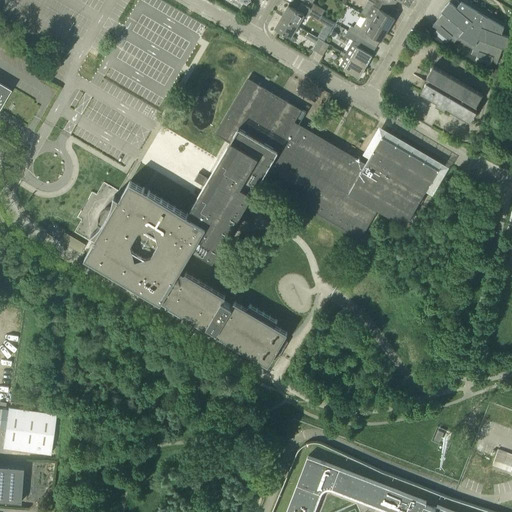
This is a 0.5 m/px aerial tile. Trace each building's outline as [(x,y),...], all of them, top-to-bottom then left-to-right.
[(226,0),(241,8),(244,2),(247,4),(249,0),(226,0)] [(368,0),(361,13),(367,16),(388,29),(394,18),(388,13),(392,6),(381,0),(368,0)] [(501,28),(506,30),(506,29),(503,28),(504,26),(496,21),(479,11),(470,6),(459,0),(457,0),(454,4),(450,1),(442,10),(444,12),(433,25),(437,29),(435,32),(446,42),(449,39),(454,43),(460,35),(465,38),(465,39),(465,40),(465,41),(466,41),(466,42),(467,42),(468,42),(469,42),(470,41),(475,44),(472,53),(477,55),(476,60),(490,65),(492,61),(497,63),(503,47),(506,48),(510,36),(500,32),(501,28)] [(288,5),(282,16),(297,25),(304,14),(306,16),(308,14),(332,28),(335,23),(322,15),(311,8),(301,3),(296,10),(288,5)] [(311,8),(322,15),(325,9),(314,3),(311,8)] [(297,25),(282,16),(275,28),(291,37),(297,25)] [(381,40),(388,29),(367,16),(361,26),(356,23),(354,27),(351,25),(348,30),(366,41),(371,34),(381,40)] [(345,35),(352,40),(344,53),(366,66),(373,55),(362,49),(366,41),(348,30),(345,35)] [(327,36),(320,32),(317,37),(319,38),(324,41),(327,36)] [(319,38),(316,43),(312,49),(317,52),(324,41),(319,38)] [(317,52),(323,55),(329,44),(324,41),(317,52)] [(343,59),(339,65),(360,77),(366,66),(344,53),(342,58),(343,59)] [(93,60),(89,57),(85,64),(92,68),(94,64),(92,63),(93,60)] [(427,82),(421,93),(470,122),(475,113),(477,110),(475,109),(477,106),(476,105),(483,94),(433,65),(427,76),(428,77),(426,81),(427,82)] [(495,78),(498,73),(494,70),(490,75),(495,78)] [(93,242),(85,256),(98,263),(98,264),(100,265),(103,266),(103,267),(105,268),(142,289),(143,290),(143,291),(144,291),(145,289),(143,289),(144,287),(149,290),(149,292),(148,291),(147,293),(149,294),(149,293),(162,301),(162,300),(167,303),(166,304),(207,327),(208,325),(217,331),(216,333),(228,340),(226,344),(254,361),(256,357),(269,364),(273,357),(277,360),(281,352),(277,350),(279,346),(284,348),(288,341),(284,338),(288,332),(275,324),(278,320),(250,304),(247,308),(235,300),(232,305),(230,304),(224,300),(224,301),(223,300),(226,295),(186,271),(185,272),(180,270),(193,248),(213,260),(239,217),(252,226),(255,221),(258,215),(245,206),(261,179),(332,220),(346,228),(360,237),(369,222),(377,207),(406,224),(430,182),(431,182),(430,181),(437,168),(383,136),(373,152),(372,152),(366,163),(291,119),(299,106),(255,80),(224,135),(236,143),(215,177),(202,170),(195,180),(208,189),(192,216),(130,180),(122,193),(124,194),(121,199),(115,196),(115,195),(114,195),(113,201),(111,207),(110,207),(109,207),(108,207),(107,207),(107,208),(106,208),(105,208),(104,209),(98,219),(98,220),(98,221),(98,222),(98,223),(99,223),(99,224),(99,225),(100,226),(95,230),(91,235),(92,235),(98,238),(95,243),(93,242)] [(0,106),(11,88),(0,82),(0,106)] [(419,140),(418,143),(434,153),(436,150),(419,140)] [(81,253),(86,244),(65,232),(60,241),(81,253)] [(8,406),(3,446),(50,453),(56,412),(8,406)] [(439,428),(435,438),(440,440),(444,430),(439,428)] [(511,453),(498,449),(493,463),(511,470),(511,468),(511,453)] [(454,511),(437,505),(436,509),(425,505),(426,501),(308,455),(285,511),(454,511)] [(0,501),(20,503),(23,467),(0,465),(0,501)]
